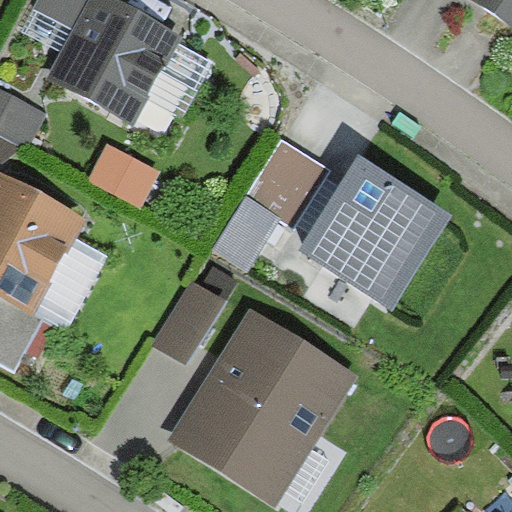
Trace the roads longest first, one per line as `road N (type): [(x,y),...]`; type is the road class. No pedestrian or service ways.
road 1 (residential): [(511,164),(267,0)]
road 2 (residential): [(0,441),(109,511)]
